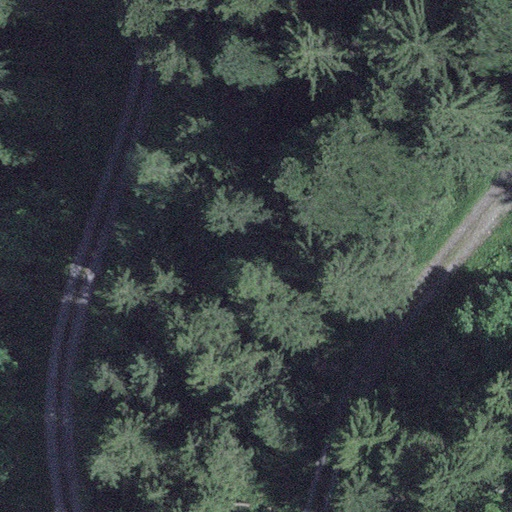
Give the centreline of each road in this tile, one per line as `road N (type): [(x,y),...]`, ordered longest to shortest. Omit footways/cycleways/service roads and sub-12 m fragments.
road 1 (track): [(154,0),(144,68),(57,402),(75,511)]
road 2 (track): [(320,511),(379,342),(511,191)]
